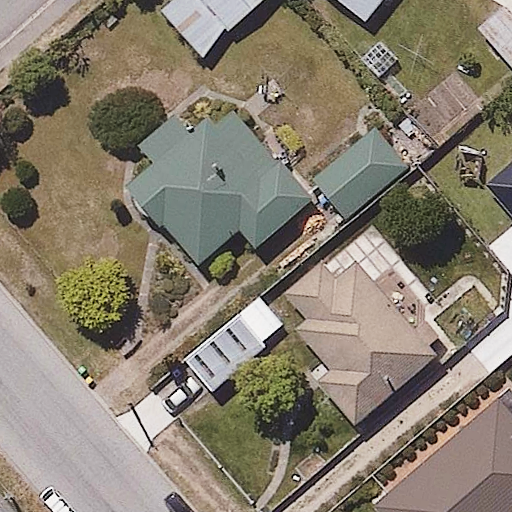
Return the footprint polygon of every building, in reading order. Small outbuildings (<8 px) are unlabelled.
[(181,61),(241,0),(146,0),(133,13),(181,61)] [(316,0),(345,21),(360,0),(316,0)] [(511,59),(511,0),(494,0),(464,23),(499,69),(511,59)] [(109,185),(175,267),(221,231),(232,246),(290,200),(213,102),(171,135),(156,116),(119,146),(134,165),(109,185)] [(321,209),(384,160),(355,123),(292,172),(321,209)] [(332,222),(266,286),(290,311),(277,323),(310,356),(292,374),(335,419),(416,342),(369,294),(386,278),(332,222)] [(484,370),(511,345),(511,269),(446,327),(484,370)] [(254,325),(226,295),(170,347),(198,378),(254,325)] [(363,511),(484,511),(511,487),(511,420),(471,374),(357,475),(379,499),(363,511)]
